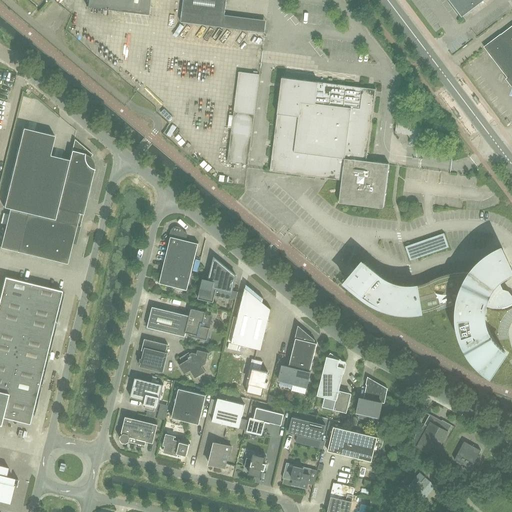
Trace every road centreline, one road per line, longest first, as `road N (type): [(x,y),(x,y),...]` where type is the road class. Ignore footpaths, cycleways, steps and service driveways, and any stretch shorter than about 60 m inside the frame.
road 1 (unclassified): [(511,434),(342,337),(172,193)]
road 2 (unclassified): [(126,157),(113,178),(49,440)]
road 3 (unclassified): [(99,453),(156,219),(172,193)]
road 4 (unknown): [(380,73),(353,34),(316,31),(284,44),(271,61),(259,171)]
road 5 (tertiary): [(511,163),(386,0)]
road 6 (unclassified): [(293,511),(282,499),(99,453)]
road 7 (unclassified): [(126,157),(0,54)]
